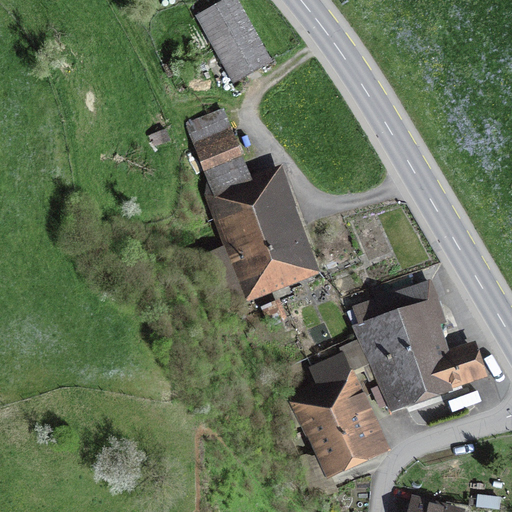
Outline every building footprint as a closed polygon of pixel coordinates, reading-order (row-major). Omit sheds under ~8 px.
[(199,31),(237,98),(275,77),(238,9),(199,31)] [(208,187),(248,172),(229,120),(189,135),(208,187)] [(248,172),(208,187),(249,294),(310,271),(276,179),(254,188),(248,172)] [(238,307),(214,256),(197,264),(205,281),(189,288),(198,308),(206,305),(213,318),(238,307)] [(429,282),(351,307),(392,413),(483,380),(472,348),(442,357),(434,334),(443,327),(429,282)] [(278,303),(263,308),(269,323),(284,318),(278,303)] [(298,394),(328,469),(385,446),(374,419),(364,423),(348,381),(354,379),(344,353),(310,367),(318,386),(298,394)] [(437,511),(440,504),(415,498),(411,511),(437,511)]
